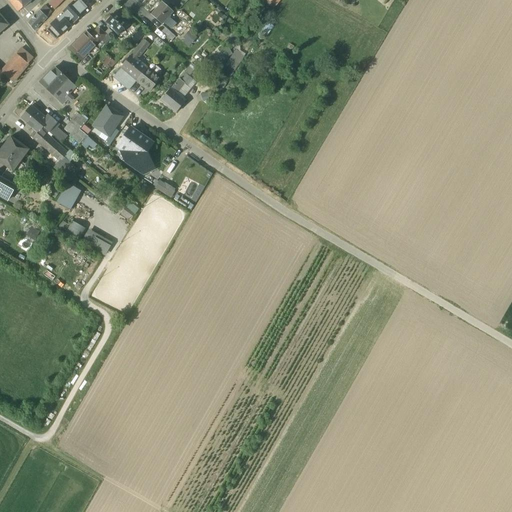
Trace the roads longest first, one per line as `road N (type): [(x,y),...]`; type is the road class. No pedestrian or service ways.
road 1 (track): [(511,346),(292,217),(185,143)]
road 2 (residential): [(185,143),(51,53)]
